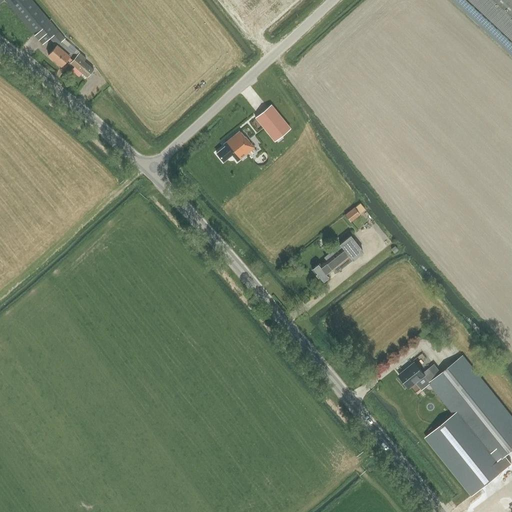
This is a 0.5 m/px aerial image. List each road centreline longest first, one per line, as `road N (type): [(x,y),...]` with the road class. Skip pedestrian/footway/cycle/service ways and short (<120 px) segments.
road 1 (tertiary): [(438,511),(239,267),(149,170)]
road 2 (unclassified): [(149,170),(333,0)]
road 3 (tertiary): [(149,170),(0,42)]
